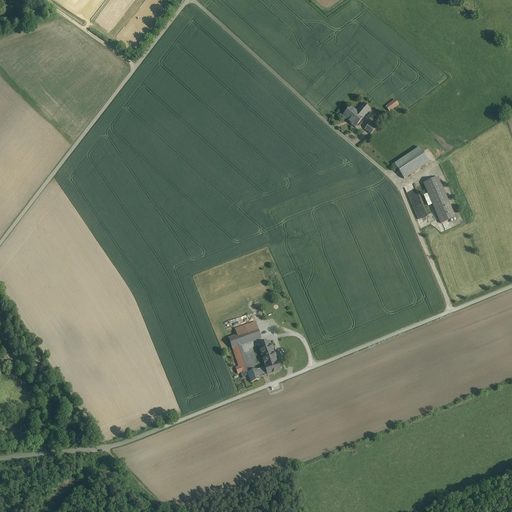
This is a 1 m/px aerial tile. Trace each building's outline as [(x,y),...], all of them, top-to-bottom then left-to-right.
[(390,112),(400,104),(395,99),(386,106),(390,112)] [(357,112),(363,118),(371,110),(364,104),(357,112)] [(352,108),(343,118),(355,128),(363,118),(357,112),(352,108)] [(365,130),(371,134),(377,124),(371,121),(365,130)] [(393,166),(402,179),(427,162),(418,149),(393,166)] [(437,178),(422,185),(440,225),(455,218),(437,178)] [(229,338),(232,349),(241,346),(261,339),(255,324),(247,326),(249,331),(229,338)] [(276,362),(270,342),(259,346),(266,365),(276,362)] [(241,346),(232,349),(238,366),(235,368),(238,374),(241,373),(241,374),(250,371),(241,346)] [(266,365),(266,366),(268,374),(280,370),(277,362),(276,362),(266,365)] [(263,374),(262,369),(256,371),(256,370),(256,369),(248,372),(251,382),(259,379),(258,377),(258,375),(263,374)]
